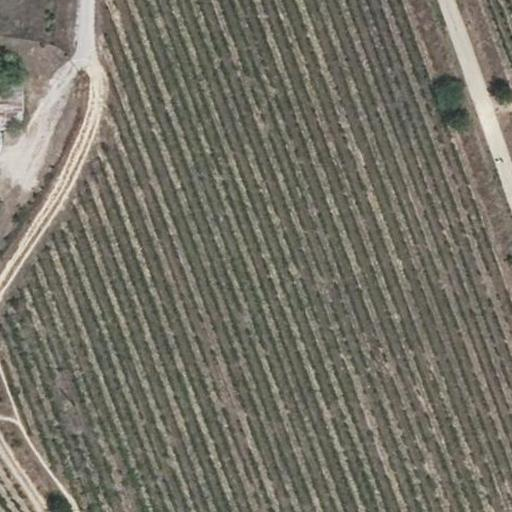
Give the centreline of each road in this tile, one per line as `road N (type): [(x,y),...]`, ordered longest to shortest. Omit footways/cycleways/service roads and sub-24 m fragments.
road 1 (track): [(90,0),(103,85),(89,142),(0,288)]
road 2 (track): [(445,0),(511,180)]
